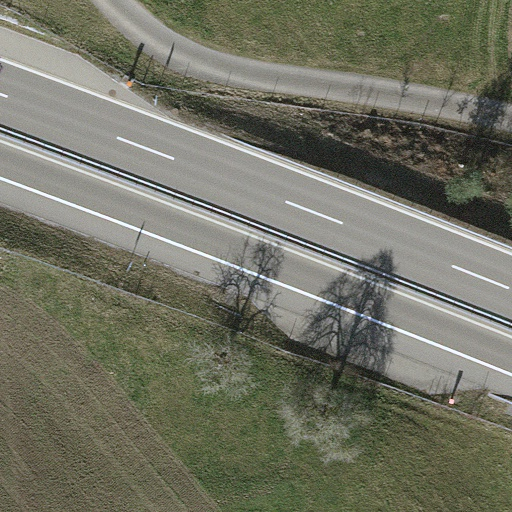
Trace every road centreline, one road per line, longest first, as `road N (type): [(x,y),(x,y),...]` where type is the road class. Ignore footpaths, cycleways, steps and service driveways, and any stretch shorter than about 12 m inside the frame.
road 1 (trunk): [(0,163),(511,361)]
road 2 (trunk): [(511,291),(0,94)]
road 3 (track): [(119,0),(188,69),(511,124)]
